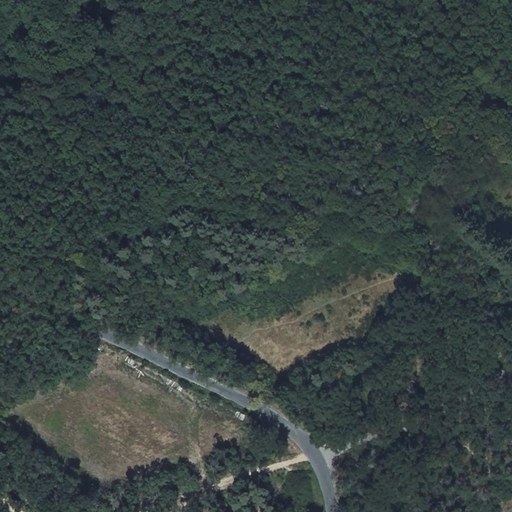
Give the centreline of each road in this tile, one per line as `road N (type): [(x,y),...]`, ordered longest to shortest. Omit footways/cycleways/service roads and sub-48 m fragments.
road 1 (track): [(511,307),(406,223),(182,178),(55,119),(31,67),(39,0)]
road 2 (tertiary): [(316,459),(262,406),(0,286)]
road 3 (unclassified): [(511,367),(479,390),(316,459)]
road 4 (track): [(316,459),(135,511)]
